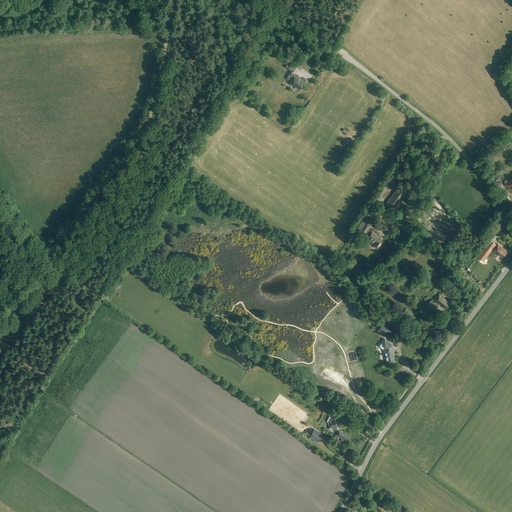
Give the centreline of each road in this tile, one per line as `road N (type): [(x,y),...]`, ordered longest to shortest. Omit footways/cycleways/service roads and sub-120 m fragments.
road 1 (track): [(0,308),(143,129),(172,0)]
road 2 (unclassified): [(511,263),(383,431),(340,511)]
road 3 (unclassified): [(511,212),(449,139),(332,46)]
